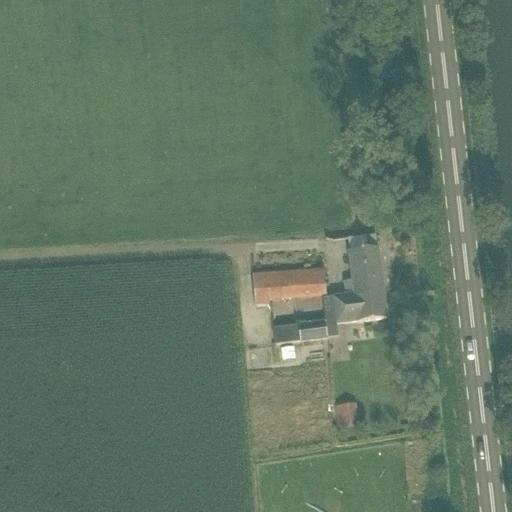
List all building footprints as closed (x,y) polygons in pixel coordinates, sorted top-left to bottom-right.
[(352,281),(343,282),(344,294),(382,289),(377,250),(348,254),(352,281)] [(323,270),(290,272),(293,300),(325,298),(323,270)] [(290,272),(252,275),(254,303),(254,308),(269,307),(269,302),(293,300),(290,272)] [(342,295),(333,297),(337,327),(346,326),(366,323),(386,320),(382,289),(344,294),(342,295)] [(324,322),(297,325),(300,344),(328,341),(328,340),(326,322),(324,322)] [(297,325),(273,328),(275,347),(300,344),(297,325)] [(294,349),(282,350),(283,361),(295,360),(294,349)] [(355,405),(336,407),(339,429),(358,426),(355,405)]
